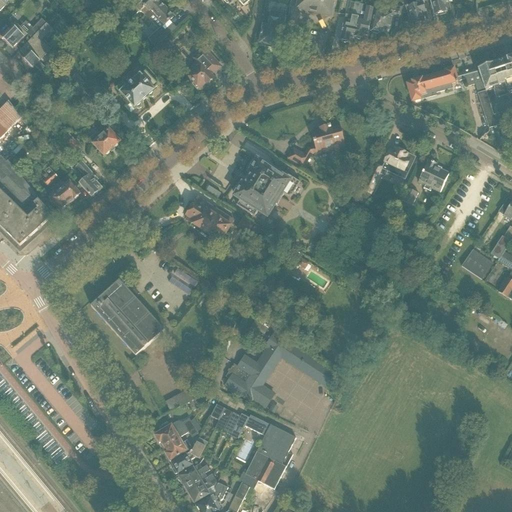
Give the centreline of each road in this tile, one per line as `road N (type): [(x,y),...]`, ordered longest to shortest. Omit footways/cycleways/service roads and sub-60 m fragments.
road 1 (residential): [(257,92),(216,118),(27,286)]
road 2 (residential): [(27,286),(167,511)]
road 3 (residential): [(350,67),(374,103),(511,183)]
road 4 (residential): [(350,67),(511,19)]
